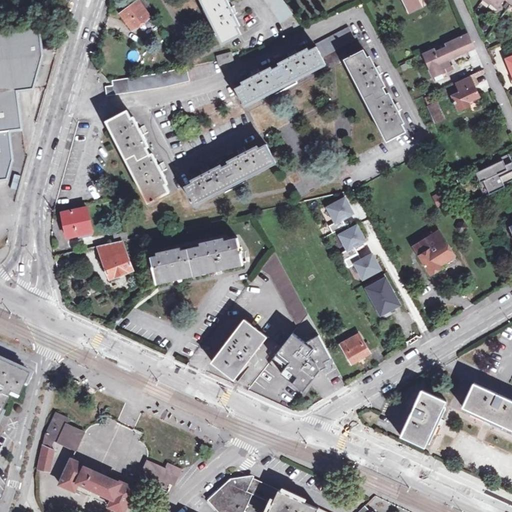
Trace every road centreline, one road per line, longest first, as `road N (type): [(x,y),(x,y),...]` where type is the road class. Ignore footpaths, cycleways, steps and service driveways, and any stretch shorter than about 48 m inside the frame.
road 1 (residential): [(305,434),(511,303)]
road 2 (tertiary): [(268,419),(55,323)]
road 3 (tertiary): [(88,0),(34,198)]
road 4 (residential): [(55,323),(3,511)]
road 5 (tertiary): [(479,511),(305,434)]
road 6 (residential): [(165,511),(268,419)]
road 7 (residential): [(511,119),(458,0)]
